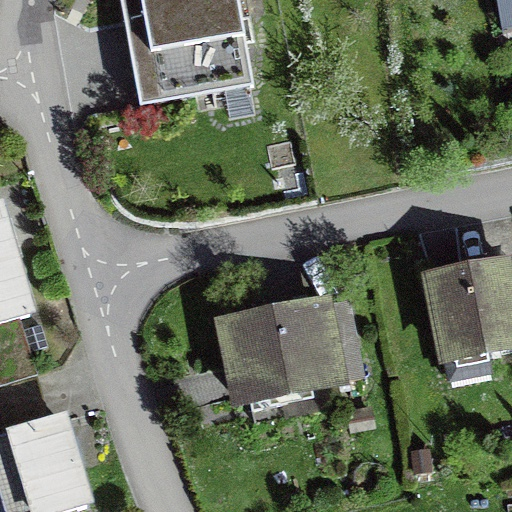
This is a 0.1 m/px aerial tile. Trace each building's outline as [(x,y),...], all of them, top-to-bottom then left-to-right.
[(237,0),(118,0),(137,111),(254,91),(237,0)] [(511,0),(496,0),(502,33),(511,31),(511,0)] [(0,328),(20,323),(37,318),(4,204),(0,205),(0,328)] [(511,259),(418,279),(437,371),(445,369),(449,392),(493,383),(489,361),(511,356),(511,259)] [(329,299),(211,322),(229,415),(249,411),(253,427),(315,415),(312,398),(347,392),(345,384),(366,380),(351,300),(330,304),(329,299)] [(20,323),(0,328),(0,430),(2,438),(52,423),(20,323)] [(350,435),(378,430),(373,408),(345,414),(350,435)] [(2,438),(0,438),(0,504),(2,511),(84,511),(93,510),(66,419),(52,423),(2,438)] [(432,472),(428,450),(411,453),(415,475),(432,472)]
